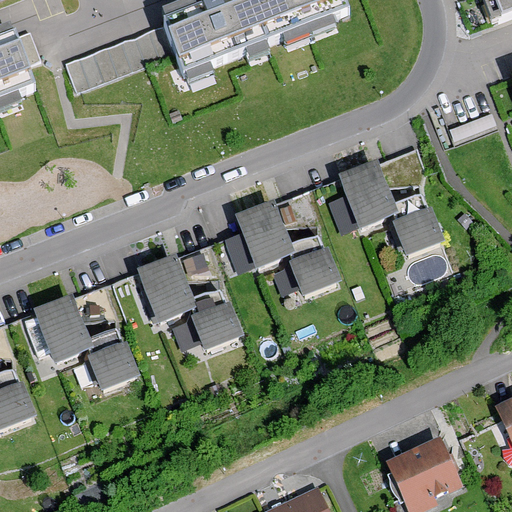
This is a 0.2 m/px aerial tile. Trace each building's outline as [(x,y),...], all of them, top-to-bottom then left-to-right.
[(234,0),(216,7),(164,28),(175,57),(184,79),(350,14),(344,0),(234,0)] [(511,0),(471,0),(485,31),(511,20),(511,0)] [(164,28),(65,64),(76,93),(175,57),(164,28)] [(0,102),(33,90),(25,70),(42,63),(30,31),(0,42),(0,102)] [(511,80),(502,85),(511,107),(511,80)] [(334,189),(350,237),(394,223),(378,175),(334,189)] [(228,228),(244,276),(287,262),(271,214),(228,228)] [(421,228),(387,241),(398,271),(433,258),(421,228)] [(318,264),(284,277),(295,307),(329,294),(318,264)] [(128,283),(145,331),(188,317),(172,268),(128,283)] [(24,324),(40,372),(83,358),(67,309),(24,324)] [(216,318),(182,331),(194,361),(228,348),(216,318)] [(114,357),(80,370),(91,400),(126,387),(114,357)] [(10,401),(0,404),(0,439),(21,431),(10,401)] [(511,461),(511,409),(489,420),(509,463),(511,461)] [(454,494),(429,449),(379,476),(398,511),(436,511),(433,505),(454,494)] [(319,511),(311,495),(276,511),(319,511)]
